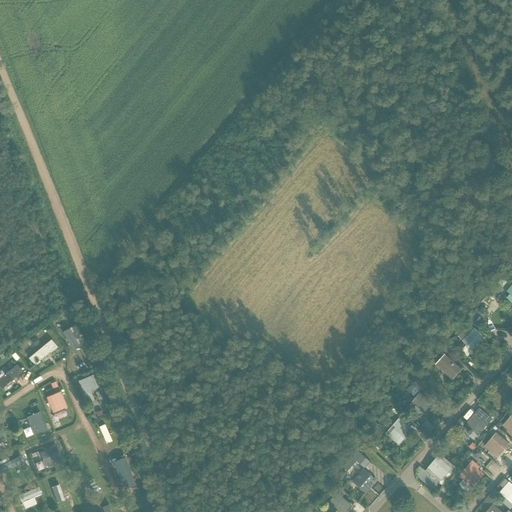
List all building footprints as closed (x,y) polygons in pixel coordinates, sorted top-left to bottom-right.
[(488,294),(495,300),(504,290),(502,289),(504,286),(499,282),(497,285),(496,284),(488,294)] [(468,320),(475,326),(482,318),(475,312),(468,320)] [(477,354),(487,343),(484,339),(485,339),(482,337),(484,335),(477,328),(475,330),(474,329),(473,329),(469,325),(458,337),(462,341),(461,342),(466,346),(461,351),(467,357),(470,354),(471,355),(473,353),(473,352),(473,351),(477,354)] [(36,366),(60,347),(54,339),(29,358),(36,366)] [(450,351),(454,346),(449,341),(445,346),(450,351)] [(436,365),(453,380),(462,369),(445,355),(449,351),(444,347),(440,351),(444,355),(436,365)] [(0,382),(5,390),(27,374),(20,364),(0,379),(0,382)] [(427,379),(430,376),(425,372),(420,378),(418,380),(419,383),(422,386),(425,386),(427,383),(427,379)] [(96,398),(91,388),(100,384),(95,374),(80,381),(89,401),(96,398)] [(415,395),(421,388),(414,383),(409,389),(415,395)] [(63,391),(49,397),(56,413),(70,407),(63,391)] [(409,413),(418,421),(424,413),(431,404),(419,394),(409,406),(413,409),(409,413)] [(483,430),(492,420),(479,409),(465,425),(473,432),(478,426),(483,430)] [(511,414),(502,426),(507,431),(506,432),(511,437),(511,414)] [(385,435),(399,446),(410,432),(407,430),(409,427),(399,419),(385,435)] [(420,428),(428,435),(434,428),(426,421),(420,428)] [(369,436),(376,441),(386,430),(381,426),(379,428),(377,426),(369,436)] [(497,459),(510,445),(496,433),(484,447),(497,459)] [(33,453),(38,468),(64,459),(59,444),(33,453)] [(364,469),(369,462),(357,451),(343,468),(347,472),(356,462),(364,469)] [(441,481),(452,469),(438,457),(427,469),(441,481)] [(472,488),(484,475),(478,470),(480,468),(472,461),(458,477),(463,481),(459,485),(465,490),(469,486),(472,488)] [(366,494),(377,481),(363,469),(351,482),(366,494)] [(511,485),(509,482),(508,483),(505,480),(500,486),(502,487),(498,491),(499,493),(504,498),(500,502),(509,510),(511,506),(511,485)] [(337,511),(347,511),(352,507),(337,493),(326,506),(332,511),(334,509),(337,511)] [(509,511),(508,511),(507,511),(500,511),(493,505),(496,501),(490,495),(479,508),(483,511),(509,511)]
